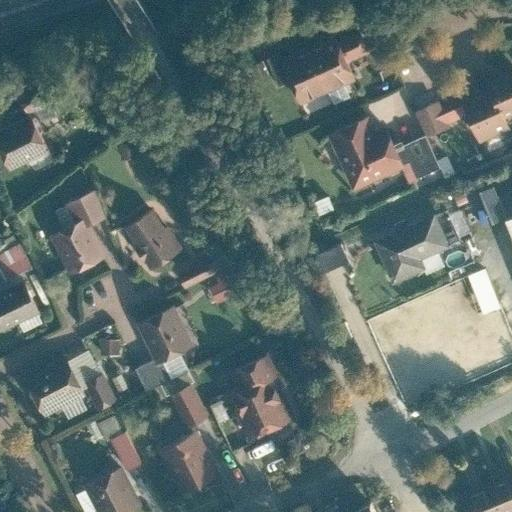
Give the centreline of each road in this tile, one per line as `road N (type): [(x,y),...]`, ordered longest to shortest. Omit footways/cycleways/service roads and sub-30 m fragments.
road 1 (residential): [(387,456),(284,260),(126,0)]
road 2 (residential): [(248,511),(387,456)]
road 3 (residential): [(387,456),(511,397)]
road 4 (residential): [(0,370),(88,323),(108,295)]
